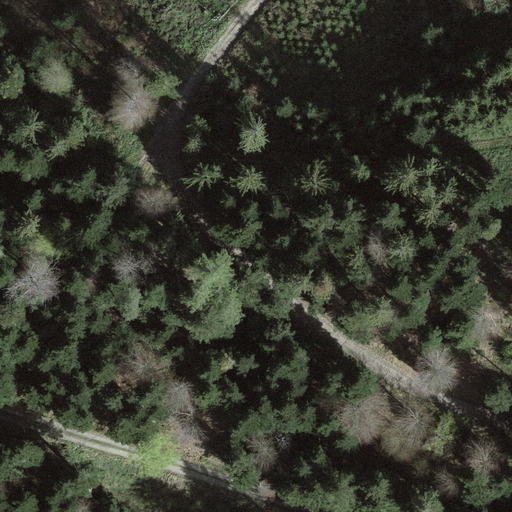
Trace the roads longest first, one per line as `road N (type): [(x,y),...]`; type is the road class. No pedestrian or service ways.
road 1 (track): [(511,425),(426,398),(385,373),(288,304),(219,242),(181,190),(169,163),(177,105),(256,0)]
road 2 (track): [(321,511),(0,414)]
